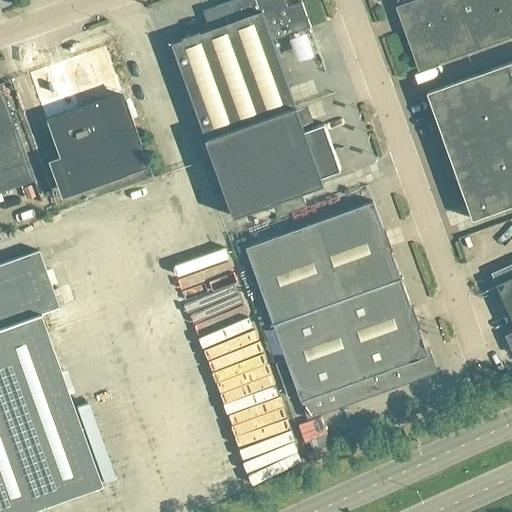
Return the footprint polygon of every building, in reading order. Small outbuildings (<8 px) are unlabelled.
[(297,105),(274,40),(311,27),(302,1),(288,6),(285,0),(231,0),(203,10),(210,29),(172,42),(206,137),(297,105)] [(511,0),(414,0),(400,5),(406,22),(408,21),(411,28),(406,30),(420,69),(511,35),(511,0)] [(148,166),(105,45),(29,73),(59,156),(47,160),(61,197),(148,166)] [(511,204),(511,61),(428,91),(473,219),(511,204)] [(0,191),(34,179),(0,84),(0,191)] [(341,169),(325,123),(306,130),(297,105),(206,137),(233,216),(325,183),(322,176),(341,169)] [(31,184),(23,186),(27,198),(35,196),(31,184)] [(372,201),(245,246),(273,322),(270,323),(270,325),(273,324),(286,359),(276,363),(288,396),(298,393),(307,417),(433,371),(427,353),(430,352),(430,351),(427,352),(400,278),(402,277),(402,276),(400,277),(372,201)] [(226,237),(230,257),(243,254),(239,235),(226,237)] [(101,484),(39,314),(58,307),(37,250),(0,263),(0,511),(22,511),(45,504),(101,484)] [(511,276),(511,266),(511,264),(492,273),(497,283),(511,276)] [(511,276),(497,283),(511,317),(511,340),(511,341),(511,340),(511,276)] [(225,324),(172,341),(213,470),(266,453),(225,324)] [(311,429),(297,434),(300,445),(315,440),(311,429)]
